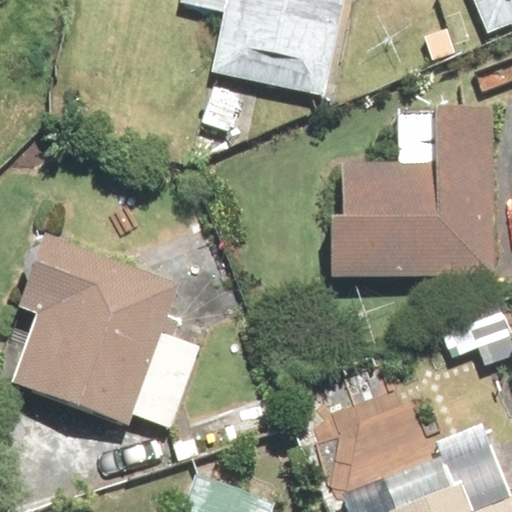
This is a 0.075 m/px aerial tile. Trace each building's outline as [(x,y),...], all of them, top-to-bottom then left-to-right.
[(202,0),(224,4),(209,91),(339,113),(358,0),(202,0)] [(511,41),(511,0),(459,0),(483,54),(511,41)] [(325,284),(495,291),(502,121),(412,118),(410,167),(330,164),(325,284)] [(10,313),(31,319),(11,393),(179,437),(203,348),(159,336),(174,280),(30,242),(10,313)] [(511,365),(511,338),(498,297),(453,313),(475,378),(511,365)] [(270,511),(274,500),(194,474),(181,511),(270,511)] [(511,511),(511,495),(476,509),(466,481),(432,493),(394,507),(395,511),(511,511)]
